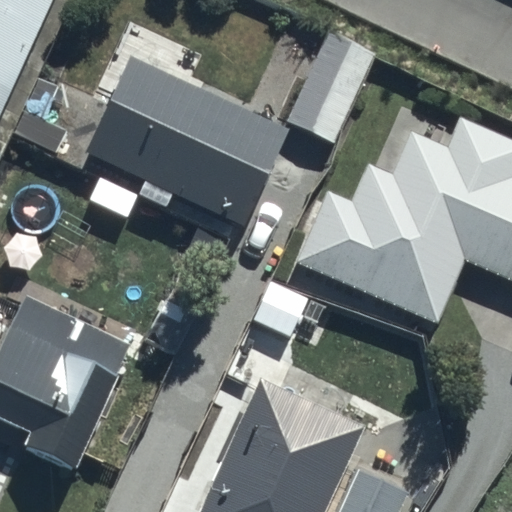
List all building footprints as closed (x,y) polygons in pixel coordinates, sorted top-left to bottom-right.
[(0,0),(0,129),(57,0),(0,0)] [(372,62),(324,40),(284,130),(331,151),(372,62)] [(308,151),(125,65),(81,162),(238,235),(260,190),(284,202),(308,151)] [(320,196),(290,267),(431,332),(461,268),(511,291),(511,182),(509,182),(511,175),(511,149),(457,124),(442,155),(405,138),(385,180),(363,170),(345,208),(320,196)] [(128,354),(22,303),(0,349),(0,449),(68,481),(128,354)] [(322,511),(356,437),(254,386),(198,511),(322,511)] [(396,511),(402,499),(346,474),(330,511),(396,511)]
